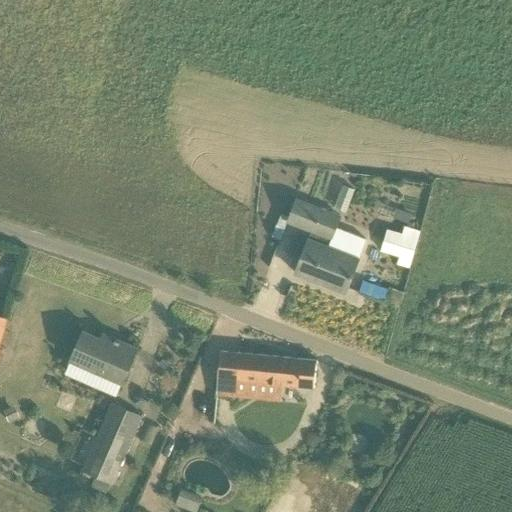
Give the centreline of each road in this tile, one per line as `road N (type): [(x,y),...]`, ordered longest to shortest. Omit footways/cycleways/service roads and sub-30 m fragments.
road 1 (unclassified): [(341,354),(0,229)]
road 2 (residential): [(341,354),(511,419)]
